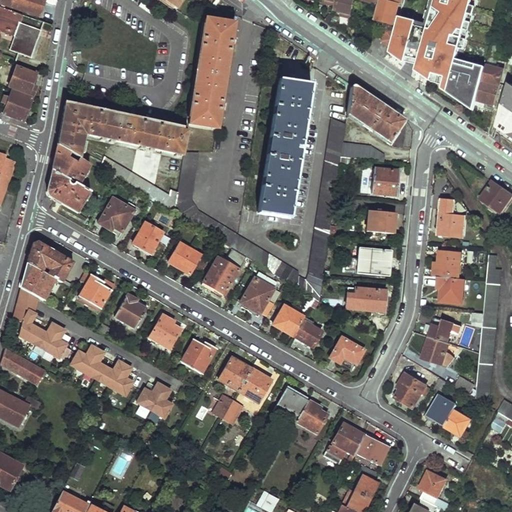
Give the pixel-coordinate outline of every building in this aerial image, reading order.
[(1,0),(1,2),(39,16),(45,0),(1,0)] [(162,0),(175,9),(181,0),(162,0)] [(332,0),(336,1),(335,5),(335,9),(341,11),(352,14),(355,0),(332,0)] [(389,0),(388,2),(381,0),(379,0),(374,19),(393,24),(398,4),(402,5),(403,0),(389,0)] [(418,65),(417,71),(432,82),(434,74),(446,77),(444,85),(443,89),(460,101),(461,97),(468,99),(467,103),(475,106),(482,80),(485,67),(477,65),(475,69),(452,63),(454,55),(458,56),(460,48),(465,30),(470,31),(472,23),(467,21),(469,14),(474,15),(476,7),(471,6),(472,0),(435,0),(430,20),(427,19),(425,24),(421,40),(425,41),(418,65)] [(435,0),(431,0),(427,19),(430,20),(435,0)] [(0,6),(0,30),(15,37),(11,49),(30,56),(40,30),(20,23),(14,21),(17,12),(0,6)] [(17,12),(14,21),(20,23),(23,15),(17,12)] [(26,23),(40,29),(43,23),(29,17),(26,23)] [(399,17),(389,53),(398,58),(399,55),(407,57),(416,25),(407,23),(408,19),(399,17)] [(204,19),(189,124),(217,129),(232,23),(204,19)] [(425,24),(408,19),(407,23),(416,25),(407,57),(399,55),(398,58),(406,64),(406,61),(418,65),(425,41),(421,40),(425,24)] [(391,48),(395,31),(386,28),(382,41),(391,48)] [(460,48),(465,50),(470,31),(465,30),(460,48)] [(498,60),(495,59),(498,45),(492,44),(485,67),(482,80),(500,85),(504,72),(501,69),(496,68),(498,60)] [(477,65),(457,60),(458,56),(454,55),(452,63),(475,69),(477,65)] [(17,66),(9,87),(32,95),(35,86),(32,84),(36,74),(17,66)] [(434,74),(432,82),(444,85),(446,77),(434,74)] [(279,80),(258,213),(289,218),(310,85),(279,80)] [(482,80),(476,100),(495,105),(500,85),(482,80)] [(350,87),(346,114),(392,146),(401,147),(404,121),(352,85),(350,87)] [(4,103),(1,113),(23,121),(31,98),(11,90),(9,97),(4,95),(2,102),(4,103)] [(511,98),(508,97),(508,96),(505,95),(497,127),(511,131),(511,98)] [(460,101),(474,111),(475,106),(467,103),(468,99),(461,97),(460,101)] [(64,105),(56,145),(80,159),(85,134),(182,155),(188,131),(179,129),(64,105)] [(238,236),(236,253),(309,297),(314,300),(319,303),(328,238),(329,231),(332,212),(338,167),(340,157),(342,144),(345,124),(329,122),(307,281),(298,276),(298,273),(238,236)] [(342,144),(340,157),(352,159),(382,162),(382,155),(369,147),(342,144)] [(56,145),(50,171),(78,186),(89,165),(80,159),(56,145)] [(178,192),(174,216),(183,221),(236,253),(238,236),(198,211),(191,200),(198,153),(184,151),(178,192)] [(0,199),(14,162),(4,158),(5,155),(0,153),(0,199)] [(340,157),(338,167),(351,169),(352,159),(340,157)] [(106,158),(99,171),(114,180),(144,197),(149,201),(174,216),(178,192),(170,190),(169,195),(106,158)] [(373,169),(370,194),(396,196),(399,171),(373,169)] [(45,191),(48,197),(54,201),(78,214),(90,192),(78,186),(50,171),(45,191)] [(511,196),(492,183),(480,201),(501,214),(511,196)] [(144,197),(141,202),(146,206),(149,201),(144,197)] [(113,199),(98,224),(107,229),(110,226),(121,233),(134,211),(113,199)] [(442,199),(439,237),(464,239),(466,215),(455,214),(456,200),(442,199)] [(369,211),(367,231),(392,234),(394,214),(369,211)] [(144,223),(132,243),(150,254),(162,234),(144,223)] [(32,244),(27,263),(57,281),(61,283),(63,280),(73,262),(45,246),(37,242),(35,243),(32,244)] [(179,244),(168,263),(189,275),(200,256),(179,244)] [(443,245),(443,252),(460,254),(461,247),(443,245)] [(359,248),(357,273),(389,276),(390,251),(359,248)] [(436,263),(434,277),(438,277),(463,280),(465,255),(460,254),(443,252),(440,252),(439,264),(436,263)] [(484,323),(476,400),(488,407),(502,268),(497,267),(499,255),(490,254),(488,282),(485,314),(484,323)] [(217,258),(203,282),(224,295),(239,271),(217,258)] [(23,279),(20,289),(38,299),(42,302),(53,282),(55,283),(57,281),(27,263),(23,279)] [(91,275),(79,297),(99,308),(109,289),(98,283),(99,280),(91,275)] [(446,289),(445,302),(466,304),(468,280),(463,280),(438,277),(437,288),(446,289)] [(254,279),(240,303),(249,308),(247,311),(257,317),(273,290),(254,279)] [(353,307),(353,310),(384,312),(385,291),(355,288),(355,296),(346,295),(346,306),(353,307)] [(29,312),(30,313),(34,306),(38,299),(20,289),(17,300),(15,308),(12,319),(21,323),(27,312),(29,312)] [(127,295),(114,317),(134,329),(146,309),(136,303),(137,301),(127,295)] [(284,307),(273,326),(292,337),(302,321),(310,307),(314,300),(309,297),(299,316),(284,307)] [(314,300),(310,307),(315,310),(319,303),(314,300)] [(20,339),(61,361),(68,347),(61,343),(66,335),(67,333),(53,326),(48,336),(32,327),(38,317),(30,313),(29,312),(23,324),(20,339)] [(475,313),(475,321),(484,323),(485,314),(475,313)] [(162,314),(148,338),(169,350),(181,329),(170,323),(172,320),(162,314)] [(302,321),(292,337),(312,348),(321,332),(302,321)] [(434,326),(430,337),(448,343),(453,332),(460,334),(462,328),(444,321),(441,329),(434,326)] [(100,325),(96,332),(105,337),(109,330),(100,325)] [(430,337),(423,358),(449,367),(456,358),(454,355),(449,353),(452,344),(448,343),(430,337)] [(194,339),(180,362),(200,373),(214,348),(205,343),(204,345),(194,339)] [(341,339),(330,358),(343,366),(346,360),(356,365),(363,352),(341,339)] [(72,368),(128,399),(137,384),(129,380),(135,370),(120,362),(115,371),(101,364),(106,355),(93,348),(88,357),(80,353),(72,368)] [(4,350),(0,361),(0,363),(35,384),(40,375),(42,372),(4,350)] [(231,357),(218,379),(238,391),(251,369),(231,357)] [(251,369),(238,391),(258,403),(271,381),(251,369)] [(428,372),(424,378),(435,385),(439,379),(428,372)] [(403,385),(396,398),(413,408),(426,386),(406,374),(401,383),(403,385)] [(439,395),(427,416),(445,427),(454,411),(457,406),(449,401),(456,388),(455,387),(440,378),(433,392),(439,395)] [(461,378),(455,387),(456,388),(470,396),(475,387),(461,378)] [(146,390),(139,404),(168,421),(177,406),(169,402),(174,392),(160,384),(155,394),(146,390)] [(286,389),(272,412),(294,425),(295,422),(308,401),(286,389)] [(28,408),(22,404),(0,392),(0,417),(18,427),(28,408)] [(22,404),(28,408),(36,412),(41,403),(26,395),(22,404)] [(220,400),(214,411),(224,417),(226,413),(233,400),(223,395),(220,400)] [(216,398),(210,409),(214,411),(220,400),(216,398)] [(233,400),(226,413),(234,418),(241,405),(233,400)] [(295,422),(316,434),(326,416),(315,410),(317,406),(308,401),(295,422)] [(511,405),(503,401),(497,412),(511,421),(511,405)] [(454,411),(445,427),(461,436),(470,421),(454,411)] [(502,434),(506,423),(497,421),(493,432),(502,434)] [(343,425),(333,444),(346,451),(354,455),(355,453),(364,435),(343,425)] [(364,435),(355,453),(366,459),(363,465),(374,471),(378,464),(380,465),(389,447),(364,434),(364,435)] [(341,461),(346,451),(333,444),(332,446),(330,445),(326,452),(324,457),(339,464),(341,461)] [(324,457),(326,452),(318,448),(315,453),(323,457),(324,457)] [(0,484),(9,490),(21,466),(0,454),(0,484)] [(347,469),(348,465),(341,461),(339,464),(338,465),(347,469)] [(76,463),(70,476),(77,480),(84,467),(76,463)] [(361,473),(353,490),(370,499),(378,482),(373,479),(376,472),(374,471),(363,465),(359,472),(361,473)] [(426,493),(422,500),(439,508),(447,511),(450,505),(437,498),(446,481),(429,472),(420,490),(426,493)] [(342,507),(339,511),(363,511),(370,499),(353,490),(344,508),(342,507)] [(264,491),(256,505),(268,511),(271,511),(279,499),(264,491)] [(62,492),(51,511),(84,511),(88,506),(62,492)] [(288,504),(296,509),(299,503),(291,499),(288,504)] [(414,503),(409,511),(430,511),(431,511),(430,511),(436,511),(439,508),(422,500),(419,506),(414,503)]
